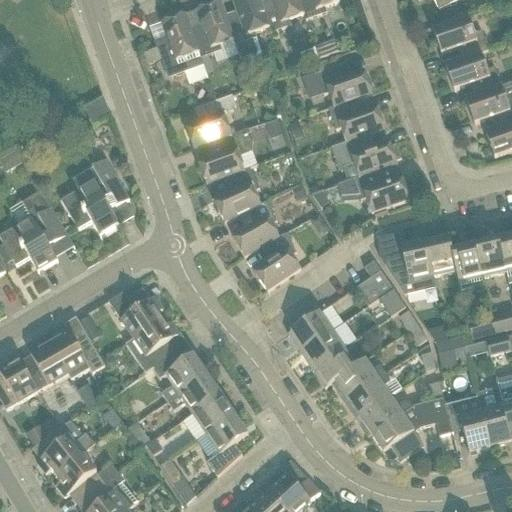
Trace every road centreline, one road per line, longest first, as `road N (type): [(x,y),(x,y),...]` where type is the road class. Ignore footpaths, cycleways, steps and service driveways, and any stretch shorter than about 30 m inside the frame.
road 1 (residential): [(511,181),(453,183),(386,0)]
road 2 (residential): [(511,488),(413,501),(362,488),(326,465),(292,426)]
road 3 (residential): [(165,244),(164,219),(93,12)]
road 4 (residential): [(0,342),(165,244)]
road 5 (residential): [(226,334),(351,251)]
road 6 (residential): [(198,511),(292,426)]
